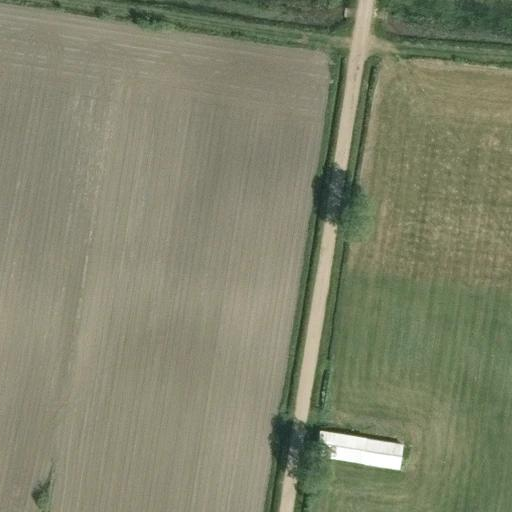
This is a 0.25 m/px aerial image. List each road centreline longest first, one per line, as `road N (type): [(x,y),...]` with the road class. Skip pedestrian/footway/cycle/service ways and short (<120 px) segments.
road 1 (track): [(284,511),(366,0)]
road 2 (track): [(511,58),(357,45),(54,0)]
